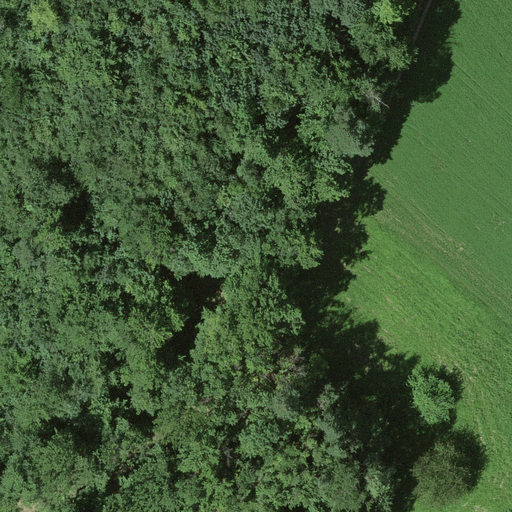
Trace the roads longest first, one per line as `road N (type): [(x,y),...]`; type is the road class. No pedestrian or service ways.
road 1 (track): [(430,0),(378,125),(331,204),(257,260),(194,272),(177,265)]
road 2 (track): [(194,272),(253,307),(313,382),(365,420),(376,484),(367,511)]
